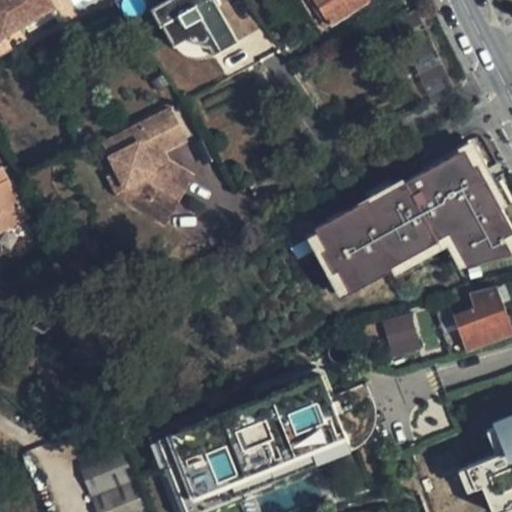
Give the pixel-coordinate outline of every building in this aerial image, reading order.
[(0,0),(0,33),(4,32),(22,21),(26,28),(54,13),(47,0),(0,0)] [(213,0),(211,1),(210,0),(170,0),(149,11),(160,30),(164,28),(175,48),(184,56),(196,60),(207,60),(238,44),(214,0),(213,0)] [(365,0),(311,0),(329,28),(368,5),(365,0)] [(394,19),(406,46),(429,35),(416,8),(394,19)] [(0,53),(12,46),(4,32),(0,33),(0,53)] [(406,46),(418,73),(441,63),(429,35),(406,46)] [(418,73),(431,100),(454,90),(441,63),(418,73)] [(158,152),(187,138),(171,107),(142,122),(145,129),(132,136),(135,142),(110,155),(126,186),(149,200),(144,209),(165,222),(193,176),(167,159),(162,161),(158,152)] [(145,129),(142,122),(103,141),(110,155),(135,142),(132,136),(145,129)] [(472,169),(495,211),(505,205),(492,182),(489,184),(468,147),(458,152),(469,171),(472,169)] [(162,161),(167,159),(162,150),(158,152),(162,161)] [(460,268),(506,256),(499,243),(508,238),(510,237),(495,211),(472,169),(469,171),(458,152),(388,191),(363,205),(362,202),(309,232),(320,252),(315,255),(327,276),(332,274),(344,296),(387,273),(385,270),(410,256),(433,244),(444,238),(460,268)] [(117,192),(144,209),(149,200),(126,186),(117,169),(108,173),(117,192)] [(0,232),(27,218),(28,218),(7,178),(0,181),(0,232)] [(363,205),(388,191),(383,182),(359,196),(362,202),(363,205)] [(0,232),(0,246),(1,248),(34,231),(27,218),(0,232)] [(320,252),(309,232),(301,236),(337,300),(344,296),(332,274),(327,276),(315,255),(320,252)] [(448,272),(460,268),(444,238),(433,244),(448,272)] [(506,256),(511,253),(511,245),(508,238),(499,243),(506,256)] [(385,270),(387,273),(391,280),(416,266),(410,256),(385,270)] [(433,303),(448,342),(461,337),(466,350),(511,333),(511,326),(497,285),(449,298),(433,303)] [(410,314),(384,322),(391,346),(417,339),(410,314)] [(334,364),(150,437),(180,511),(194,511),(387,435),(369,390),(348,398),(334,364)] [(511,416),(485,427),(497,457),(457,472),(466,496),(483,490),(490,511),(504,511),(511,509),(511,416)] [(77,469),(97,511),(146,511),(117,450),(77,469)]
